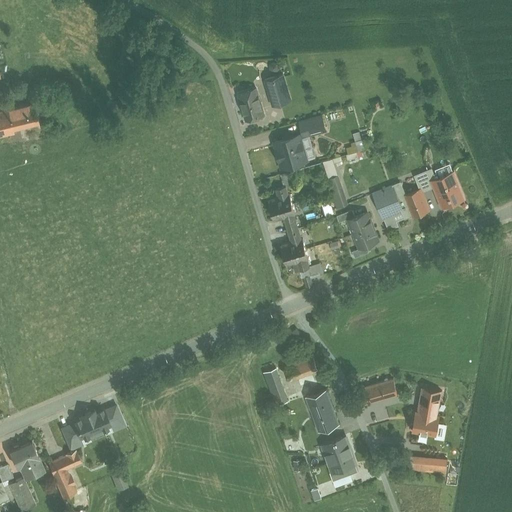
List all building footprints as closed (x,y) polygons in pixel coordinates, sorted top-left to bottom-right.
[(283,73),(265,79),(273,106),(291,100),(283,73)] [(256,88),(239,93),(247,119),(264,114),(256,88)] [(35,102),(8,108),(13,128),(39,121),(35,102)] [(8,108),(0,110),(0,135),(14,133),(13,128),(8,108)] [(322,115),(299,122),(304,137),(327,131),(322,115)] [(300,134),(275,141),(277,148),(276,148),(276,150),(277,149),(280,160),(279,160),(280,161),(282,167),(307,160),(300,134)] [(362,140),(352,143),(353,146),(347,148),(349,154),(365,150),(362,140)] [(427,172),(419,175),(425,190),(435,186),(433,180),(431,181),(427,172)] [(454,172),(433,180),(435,186),(438,193),(439,193),(445,208),(444,208),(454,204),(453,202),(463,198),(464,200),(465,200),(454,172)] [(400,182),(374,193),(379,206),(383,218),(405,210),(400,197),(406,195),(400,182)] [(289,193),(286,185),(276,188),(279,196),(269,199),(272,209),(293,203),(290,193),(289,193)] [(406,195),(400,197),(405,210),(408,217),(413,215),(429,209),(421,189),(406,195)] [(320,200),(323,211),(331,209),(328,197),(320,200)] [(293,203),(272,209),(275,219),(284,216),(288,230),(299,227),(294,213),(296,213),(293,203)] [(353,209),(337,215),(339,222),(348,218),(350,219),(356,216),(353,209)] [(356,216),(350,219),(352,223),(351,225),(354,233),(373,225),(372,223),(373,222),(372,219),(371,219),(370,219),(367,212),(356,216)] [(373,225),(354,233),(357,241),(359,242),(361,246),(367,244),(378,240),(375,233),(376,232),(376,231),(375,229),(375,228),(373,225)] [(302,238),(299,227),(288,230),(292,241),(282,244),(285,254),(306,248),(303,238),(302,238)] [(367,244),(361,246),(360,248),(353,251),(355,257),(369,252),(367,244)] [(306,248),(285,254),(288,264),(298,261),(300,269),(310,266),(308,258),(309,258),(306,248)] [(310,274),(304,276),(307,287),(313,285),(310,274)] [(312,354),(284,364),(289,377),(317,367),(312,354)] [(284,402),(272,369),(264,372),(276,404),(284,402)] [(394,378),(361,387),(366,403),(398,394),(394,378)] [(442,390),(422,387),(414,436),(433,440),(442,390)] [(327,388),(307,396),(311,408),(311,409),(319,430),(340,423),(327,388)] [(307,396),(291,402),(296,413),(311,408),(307,396)] [(60,425),(70,448),(126,425),(116,401),(60,425)] [(346,436),(324,444),(333,470),(356,462),(346,436)] [(32,441),(10,450),(17,466),(21,464),(26,476),(32,473),(44,468),(39,456),(32,441)] [(62,456),(58,457),(63,469),(66,468),(82,461),(77,449),(62,456)] [(58,457),(49,461),(54,473),(63,469),(58,457)] [(447,463),(410,459),(410,468),(446,472),(447,463)] [(8,463),(0,466),(0,475),(2,481),(3,481),(14,476),(8,463)] [(63,469),(54,473),(53,473),(63,496),(76,490),(66,468),(63,469)] [(116,490),(128,486),(122,470),(110,474),(116,490)] [(24,476),(10,482),(22,510),(36,503),(24,476)] [(3,483),(0,484),(0,502),(10,498),(3,481),(2,481),(3,483)] [(316,487),(310,488),(313,499),(319,497),(316,487)]
